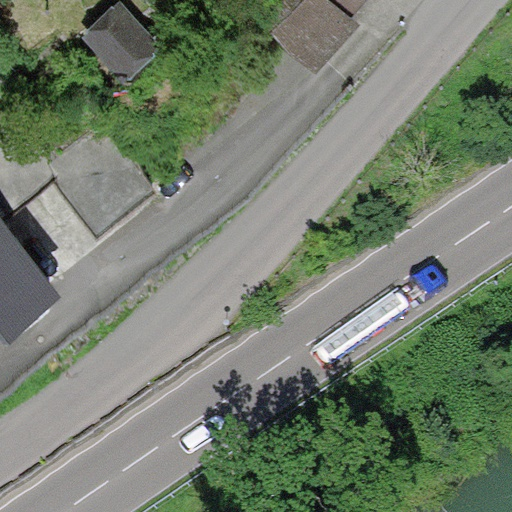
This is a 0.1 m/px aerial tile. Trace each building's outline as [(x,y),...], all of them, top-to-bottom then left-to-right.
[(356,20),(344,9),(334,0),(263,0),(255,9),(313,64),(356,20)] [(334,0),(344,9),(352,0),(334,0)] [(157,40),(120,4),(92,33),(128,69),(157,40)] [(96,106),(40,155),(47,163),(94,216),(150,167),(96,106)] [(0,191),(6,198),(47,163),(40,155),(0,110),(0,191)] [(0,310),(48,272),(0,212),(0,310)]
